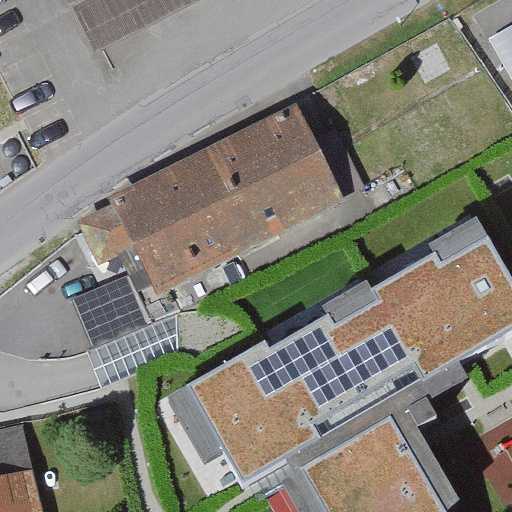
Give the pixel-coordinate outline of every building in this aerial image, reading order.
[(79,0),(103,46),(192,0),(79,0)] [(511,91),(511,28),(485,44),(511,91)] [(111,196),(113,203),(135,244),(158,291),(341,201),(294,103),(111,196)] [(8,139),(4,147),(8,154),(17,155),(21,147),(17,140),(8,139)] [(22,155),(15,159),(13,166),(17,172),(25,172),(30,166),(28,159),(22,155)] [(187,393),(188,394),(165,407),(225,511),(321,511),(302,478),(293,483),(291,480),(390,423),(416,468),(451,448),(436,422),(419,432),(409,415),(426,405),(433,418),(511,372),(511,186),(253,335),(227,315),(196,310),(174,315),(87,352),(101,390),(180,358),(196,361),(211,374),(213,378),(187,393)] [(113,203),(81,220),(102,261),(135,244),(113,203)] [(71,301),(92,350),(150,325),(126,277),(71,301)] [(441,511),(390,423),(296,478),(292,480),(293,483),(302,478),(321,511),(441,511)] [(36,511),(19,435),(0,439),(0,511),(36,511)]
